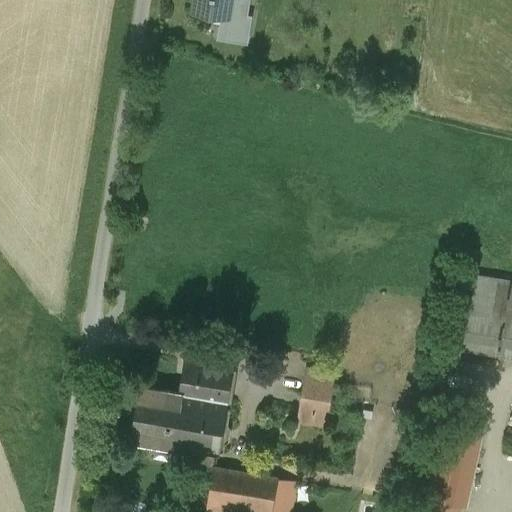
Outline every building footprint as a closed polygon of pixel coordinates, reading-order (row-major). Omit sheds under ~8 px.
[(231,0),(194,0),(193,10),(228,16),(231,0)] [(511,280),(475,274),(469,308),(511,314),(511,280)] [(511,314),(469,308),(462,347),(511,355),(511,314)] [(227,383),(183,377),(179,393),(171,445),(213,452),(217,453),(226,399),(225,399),(227,383)] [(330,382),(308,378),(303,410),(324,414),(327,395),(330,382)] [(179,393),(145,387),(141,386),(132,439),(136,440),(171,445),(179,393)] [(483,426),(438,417),(421,496),(424,497),(460,504),(466,506),(483,426)] [(286,511),(292,479),(214,466),(208,506),(232,510),(245,511),(286,511)] [(458,511),(460,504),(424,497),(420,511),(458,511)]
